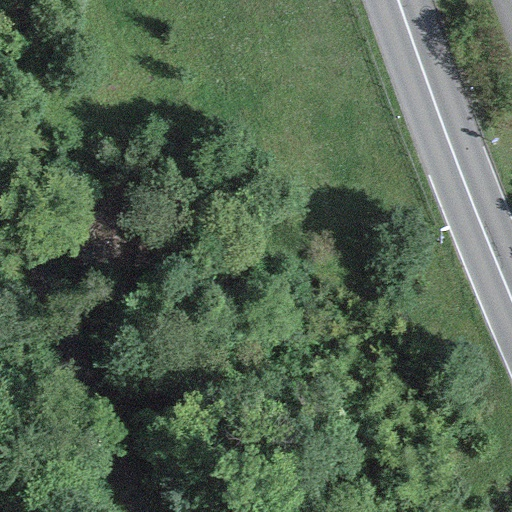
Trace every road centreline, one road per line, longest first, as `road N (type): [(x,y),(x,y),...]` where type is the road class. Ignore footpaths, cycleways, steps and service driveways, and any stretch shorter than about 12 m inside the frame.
road 1 (motorway): [(311,0),(426,288),(511,467)]
road 2 (track): [(155,511),(62,358),(0,192)]
road 3 (primary): [(511,300),(399,0)]
road 4 (motorway): [(511,157),(450,0)]
